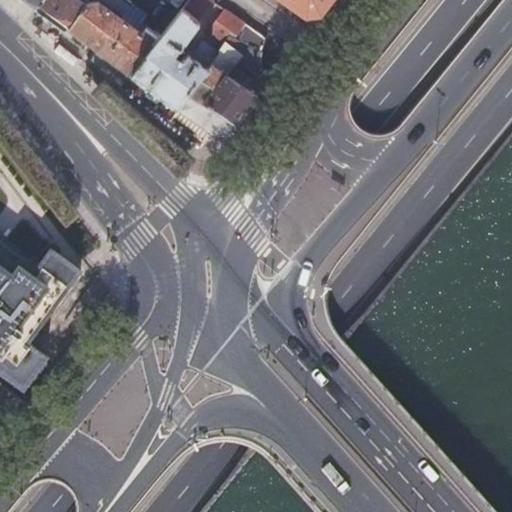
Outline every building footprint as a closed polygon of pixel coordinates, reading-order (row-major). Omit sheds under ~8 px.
[(87,40),(133,74),(152,46),(161,34),(147,24),(142,31),(122,16),(131,2),(128,0),(95,0),(88,1),(86,0),(44,0),(40,6),(87,40)] [(155,90),(178,106),(187,92),(218,50),(201,37),(190,52),(188,51),(185,52),(181,57),(175,52),(180,45),(181,46),(200,21),(200,16),(216,1),(213,0),(188,0),(174,19),(161,34),(152,46),(133,74),(155,90)] [(332,0),(283,0),(289,4),(306,17),(322,14),(332,0)] [(142,31),(147,24),(142,19),(146,15),(131,2),(122,16),(142,31)] [(235,35),(246,22),(225,7),(207,29),(224,40),(225,40),(230,33),(235,35)] [(187,92),(178,106),(195,120),(213,133),(229,131),(233,125),(242,114),(260,90),(268,80),(268,79),(266,75),(265,71),(264,67),(263,62),(263,59),(263,55),(263,53),(249,43),(242,51),(225,40),(224,40),(218,47),(219,48),(218,50),(187,92)] [(0,377),(23,395),(27,389),(29,388),(44,368),(43,366),(47,361),(37,354),(28,347),(81,276),(50,253),(37,271),(0,243),(0,377)] [(37,354),(47,361),(54,353),(44,345),(37,354)]
